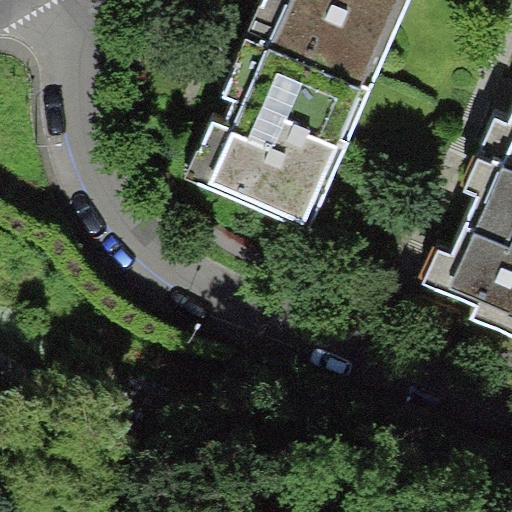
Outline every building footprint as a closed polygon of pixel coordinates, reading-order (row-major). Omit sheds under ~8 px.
[(271,0),(260,27),(370,75),(402,0),(271,0)] [(237,80),(197,172),(308,219),(370,75),(260,27),(237,80)] [(511,97),(491,146),(511,154),(511,97)] [(455,231),(435,277),(476,294),(470,308),(511,326),(511,154),(491,146),(455,231)] [(0,442),(16,419),(0,408),(0,442)]
